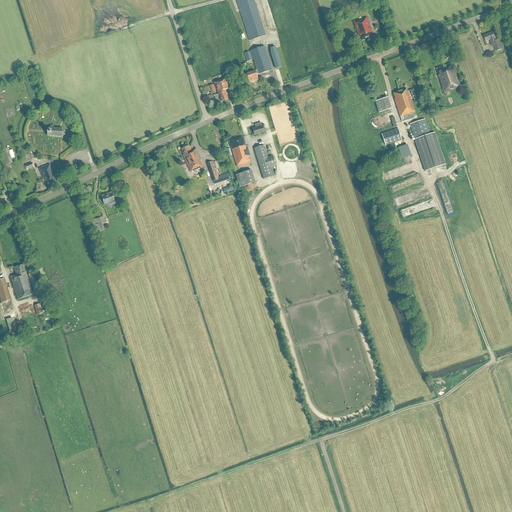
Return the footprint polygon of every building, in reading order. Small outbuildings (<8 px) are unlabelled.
[(236,0),(249,41),(265,36),(253,0),(236,0)] [(265,0),(263,1),(267,10),(274,8),(270,0),(265,0)] [(361,41),(373,37),(366,18),(353,23),(358,36),(359,36),(361,41)] [(496,41),(495,38),(493,32),(483,36),(486,42),(489,40),(492,46),(493,46),(496,52),(502,50),(498,40),(496,41)] [(256,71),(246,74),(248,80),(249,83),(258,80),(256,75),(258,74),(259,74),(272,70),(264,46),(250,51),(256,71)] [(275,47),(271,48),(269,49),(276,69),(281,67),(275,47)] [(444,93),(460,88),(451,64),(436,69),(444,93)] [(218,93),(229,89),(225,79),(214,83),(218,93)] [(203,89),(205,93),(210,91),(211,94),(216,92),(213,85),(209,86),(209,87),(203,89)] [(413,117),(416,116),(409,94),(408,95),(406,89),(393,93),(395,99),(394,99),(402,122),(413,118),(413,117)] [(221,101),(228,99),(225,91),(218,94),(221,101)] [(380,111),(393,107),(389,95),(376,99),(380,111)] [(434,133),(430,134),(425,119),(409,125),(425,171),(445,165),(434,133)] [(252,129),(254,136),(264,133),(262,126),(261,126),(261,123),(254,125),(255,128),(252,129)] [(64,132),(65,132),(65,131),(64,131),(62,129),(62,128),(62,129),(56,129),(54,129),(54,126),(50,126),(50,128),(48,128),(48,129),(47,135),(47,136),(48,136),(49,136),(50,136),(50,137),(50,136),(52,136),(52,137),(53,137),(53,136),(55,137),(56,137),(58,137),(59,137),(61,137),(61,138),(62,138),(62,137),(64,135),(65,135),(64,135),(64,132)] [(397,129),(381,134),(385,146),(401,140),(397,129)] [(246,149),(243,137),(229,141),(237,168),(251,163),(248,156),(249,155),(248,149),(246,149)] [(270,167),(275,165),(272,156),(267,157),(263,145),(254,148),(263,179),(273,176),(270,167)] [(402,159),(409,156),(405,145),(398,148),(402,159)] [(190,172),(202,167),(195,150),(191,152),(189,146),(181,149),(184,155),(183,155),(190,172)] [(207,164),(213,182),(214,184),(219,183),(218,180),(220,180),(214,162),(207,164)] [(50,164),(40,169),(39,169),(44,180),(42,181),(43,185),(45,184),(48,190),(56,186),(53,181),(56,180),(50,164)] [(255,183),(251,171),(236,175),(239,188),(255,183)] [(219,183),(231,179),(228,173),(219,177),(220,180),(218,180),(219,183)] [(394,192),(403,189),(400,182),(392,186),(394,192)] [(429,186),(399,195),(400,201),(431,192),(429,186)] [(114,201),(112,194),(111,193),(101,196),(104,205),(114,201)] [(406,216),(433,209),(430,200),(403,207),(406,216)] [(100,218),(92,221),(91,221),(94,231),(101,229),(103,228),(100,218)] [(33,295),(26,272),(25,273),(23,265),(14,268),(14,269),(14,271),(15,271),(16,275),(11,277),(18,300),(30,296),(31,298),(33,297),(33,295)] [(10,300),(4,279),(0,279),(0,297),(2,303),(10,300)]
